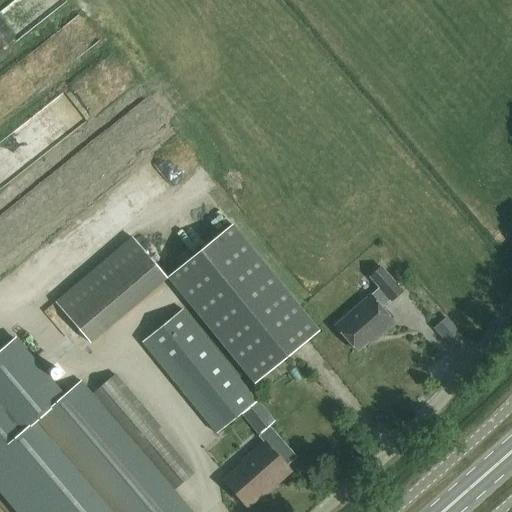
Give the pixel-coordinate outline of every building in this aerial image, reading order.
[(0,58),(11,52),(0,34),(0,58)] [(166,278),(132,237),(55,302),(90,343),(166,278)] [(254,253),(190,305),(254,384),(318,332),(254,253)] [(402,292),(381,268),(369,277),(379,288),(335,326),(357,352),(376,335),(379,337),(394,324),(381,309),(390,301),(402,292)] [(182,310),(142,343),(164,370),(205,338),(182,310)] [(190,511),(173,490),(192,474),(156,431),(159,428),(115,375),(92,395),(80,381),(29,425),(102,511),(190,511)] [(245,416),(262,433),(276,419),(259,402),(245,416)] [(285,468),(296,458),(269,428),(258,437),(264,444),(248,458),(249,460),(224,481),(246,507),(274,483),(275,485),(289,472),(285,468)]
